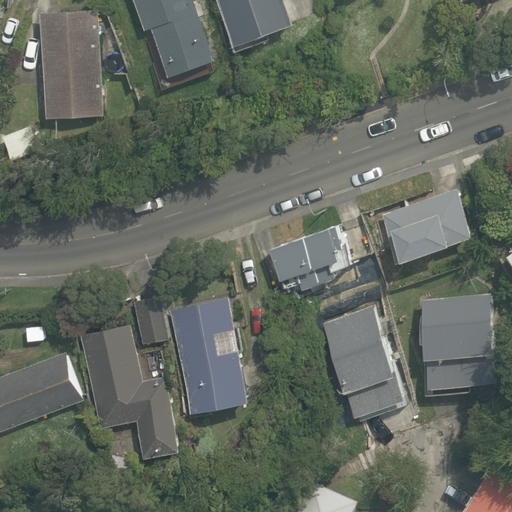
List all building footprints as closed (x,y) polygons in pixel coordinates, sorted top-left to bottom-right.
[(197,0),(137,0),(148,28),(154,26),(172,75),(219,57),(197,0)] [(291,0),(222,0),(238,43),(298,20),(291,0)] [(102,7),(43,11),(50,116),(107,113),(102,7)] [(30,128),(8,136),(17,160),(39,152),(30,128)] [(477,233),(459,187),(385,212),(401,259),(477,233)] [(355,260),(341,222),(275,246),(289,283),(304,278),(307,285),(341,273),(339,266),(355,260)] [(494,292),(425,297),(426,310),(422,311),(428,393),(501,387),(494,292)] [(174,335),(164,293),(136,299),(146,341),(174,335)] [(239,327),(232,295),(173,307),(195,410),(253,397),(242,346),(224,350),(220,331),(239,327)] [(376,303),(326,321),(359,415),(409,397),(376,303)] [(169,373),(146,378),(133,321),(82,332),(103,426),(140,418),(148,456),(185,448),(169,373)] [(0,430),(88,397),(69,348),(0,375),(0,430)] [(511,511),(511,476),(497,467),(470,511),(511,511)] [(300,511),(358,511),(362,503),(314,483),(300,511)]
